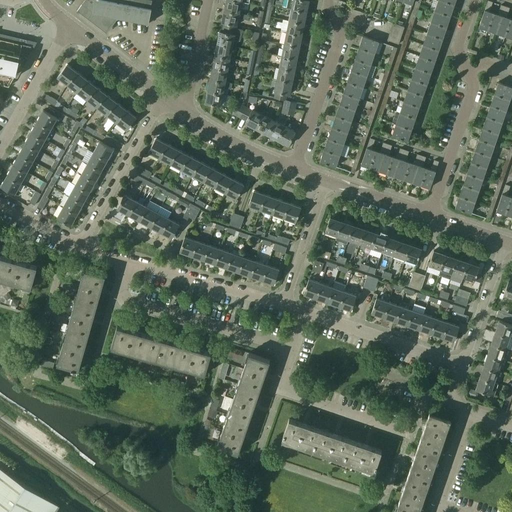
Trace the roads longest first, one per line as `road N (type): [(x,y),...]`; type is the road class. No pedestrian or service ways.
road 1 (residential): [(475,0),(459,45),(473,87),(430,215)]
road 2 (residential): [(292,348),(125,300),(130,261)]
road 3 (residential): [(449,404),(421,400),(399,430),(285,385)]
road 4 (residential): [(294,169),(339,38),(329,0)]
road 5 (residential): [(80,247),(163,96)]
road 6 (residential): [(462,364),(304,313)]
road 7 (residential): [(283,307),(130,261)]
road 8 (residential): [(0,143),(70,24)]
road 9 (residential): [(327,181),(283,307)]
road 10 (residential): [(462,364),(504,241)]
road 11 (residential): [(294,169),(185,111)]
